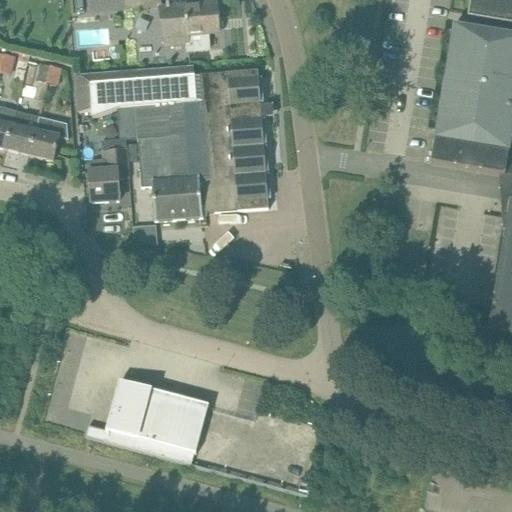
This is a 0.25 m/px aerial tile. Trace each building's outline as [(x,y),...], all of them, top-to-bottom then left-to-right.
[(122,0),(123,10),(160,8),(159,0),(122,0)] [(511,0),(470,0),(467,17),(488,20),(489,18),(511,21),(511,0)] [(170,47),(176,46),(188,45),(188,36),(218,34),(216,5),(215,5),(215,9),(199,10),(199,6),(169,9),(169,6),(167,6),(170,47)] [(437,130),(431,164),(507,177),(511,176),(511,197),(511,202),(511,203),(510,202),(508,215),(488,333),(511,336),(511,36),(467,29),(458,27),(454,27),(451,44),(448,62),(445,78),(443,94),(441,105),(438,118),(437,130)] [(4,57),(0,74),(10,76),(14,60),(4,57)] [(47,85),(51,69),(42,66),(37,83),(47,85)] [(61,71),(51,69),(47,85),(57,87),(61,71)] [(136,110),(140,170),(142,190),(153,190),(155,224),(203,221),(203,216),(269,210),(258,72),(238,74),(227,75),(200,77),(200,78),(194,79),(194,69),(75,79),(78,114),(92,113),(92,121),(119,111),(136,110)] [(0,108),(0,150),(7,152),(13,127),(17,113),(0,108)] [(41,119),(37,133),(31,158),(53,164),(60,138),(68,140),(67,126),(41,119)] [(37,133),(13,127),(7,152),(31,158),(37,133)] [(90,174),(90,185),(92,205),(119,203),(117,181),(129,180),(128,163),(127,160),(126,146),(126,142),(102,143),(104,173),(90,174)] [(136,145),(126,146),(127,160),(128,163),(137,162),(136,145)] [(88,428),(85,439),(185,466),(188,454),(196,456),(209,408),(132,387),(120,384),(118,390),(106,433),(88,428)] [(511,511),(511,497),(497,487),(445,477),(432,497),(430,507),(435,499),(448,507),(458,509),(459,510),(469,511),(511,511)]
